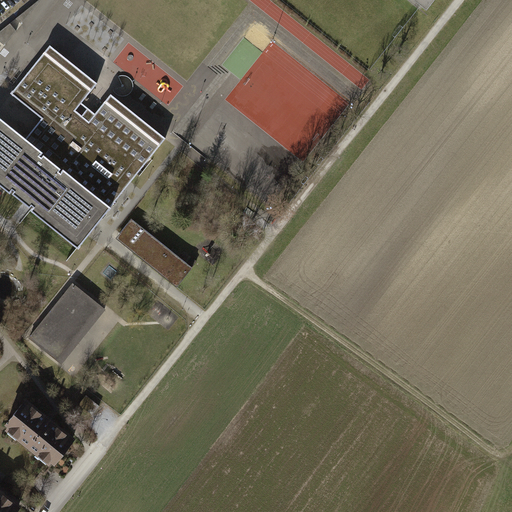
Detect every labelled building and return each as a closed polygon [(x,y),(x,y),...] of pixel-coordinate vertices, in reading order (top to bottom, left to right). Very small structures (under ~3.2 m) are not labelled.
[(38,0),(16,19),(22,24),(41,0),(38,0)] [(413,0),(427,10),(434,0),(413,0)] [(16,31),(10,23),(0,31),(0,41),(5,45),(16,31)] [(131,182),(165,139),(110,95),(89,121),(82,116),(75,110),(80,103),(81,104),(96,84),(49,46),(11,93),(42,118),(34,128),(26,138),(0,116),(0,184),(27,206),(31,209),(78,247),(79,247),(112,207),(109,205),(129,180),(131,182)] [(193,267),(132,218),(116,238),(177,286),(193,267)] [(41,323),(30,337),(61,362),(104,308),(73,283),(62,297),(64,300),(44,325),(41,323)] [(93,414),(99,405),(86,396),(80,404),(93,414)] [(28,400),(5,428),(52,466),(75,438),(28,400)] [(0,492),(0,511),(15,511),(19,508),(0,492)]
